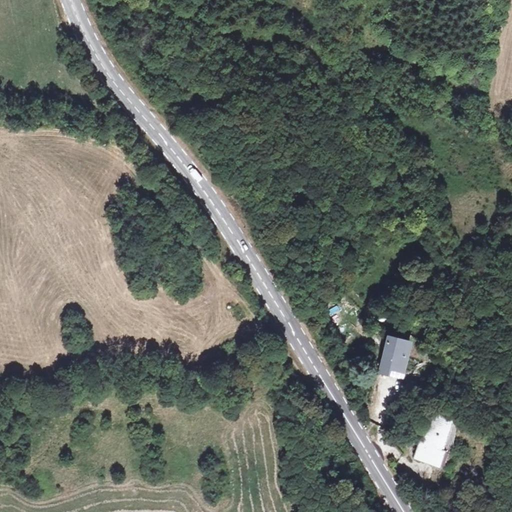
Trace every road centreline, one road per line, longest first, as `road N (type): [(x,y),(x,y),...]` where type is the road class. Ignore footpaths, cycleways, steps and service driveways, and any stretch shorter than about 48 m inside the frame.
road 1 (secondary): [(403,511),(212,202),(113,82),(71,0)]
road 2 (track): [(0,120),(80,134),(245,254)]
